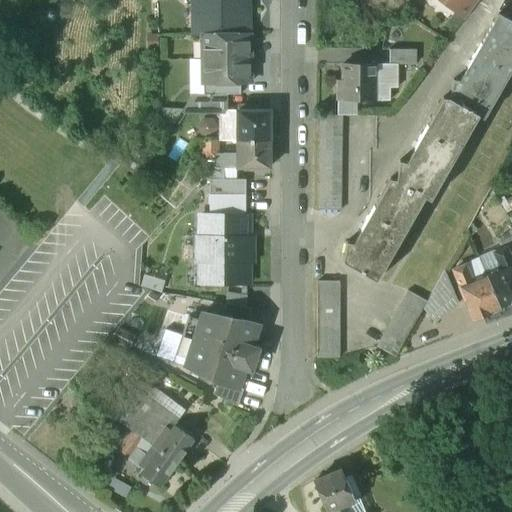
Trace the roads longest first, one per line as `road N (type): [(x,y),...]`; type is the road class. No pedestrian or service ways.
road 1 (residential): [(293,0),(295,377)]
road 2 (secondary): [(511,341),(378,396),(232,511)]
